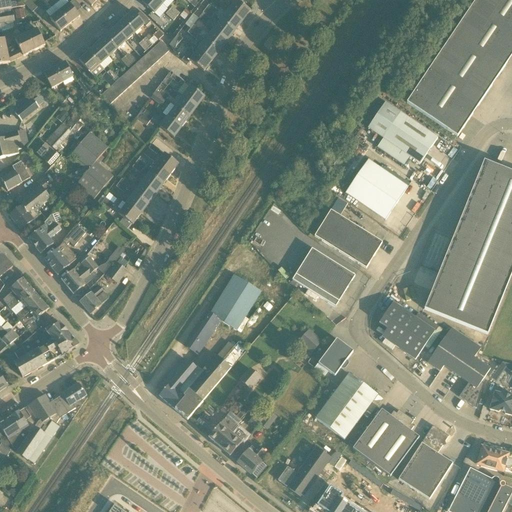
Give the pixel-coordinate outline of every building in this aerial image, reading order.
[(0,0),(0,10),(3,10),(3,11),(25,7),(24,6),(18,0),(0,0)] [(51,9),(55,6),(55,5),(50,0),(45,0),(44,1),(51,9)] [(144,0),(141,3),(154,14),(162,5),(156,0),(144,0)] [(192,0),(189,4),(194,8),(198,4),(196,3),(193,0),(192,0)] [(506,66),(511,56),(511,0),(476,0),(455,32),(506,66)] [(250,12),(241,5),(236,1),(229,11),(243,22),(250,12)] [(69,4),(68,5),(60,12),(70,25),(80,17),(69,4)] [(214,16),(216,12),(208,6),(206,10),(214,16)] [(176,18),(179,14),(172,7),(168,11),(176,18)] [(25,18),(23,9),(15,11),(17,20),(25,18)] [(3,10),(0,10),(0,30),(0,33),(14,29),(13,22),(15,21),(13,13),(4,14),(3,11),(3,10)] [(184,21),(190,14),(185,10),(180,17),(184,21)] [(211,19),(214,16),(206,10),(203,14),(211,19)] [(176,18),(168,11),(165,15),(173,21),(176,18)] [(243,22),(229,11),(221,21),(235,32),(243,22)] [(70,25),(60,12),(50,19),(60,33),(62,31),(70,25)] [(144,25),(133,13),(124,21),(135,33),(144,25)] [(193,15),(185,25),(190,30),(193,25),(194,26),(199,19),(193,15)] [(126,42),(135,33),(124,21),(115,29),(126,42)] [(235,32),(221,21),(213,31),(227,42),(235,32)] [(198,36),(201,32),(193,26),(190,30),(198,36)] [(21,37),(15,40),(15,41),(20,51),(23,57),(25,56),(26,55),(34,52),(26,35),(23,28),(19,30),(22,37),(21,37)] [(117,50),(126,42),(115,29),(106,37),(117,50)] [(45,46),(39,34),(37,30),(31,32),(26,35),(34,52),(45,46)] [(195,40),(198,36),(190,30),(187,34),(195,40)] [(163,36),(158,31),(152,37),(153,38),(149,42),(146,38),(142,41),(149,49),(153,46),(163,36)] [(227,42),(213,31),(205,41),(219,52),(227,42)] [(407,104),(457,138),(506,66),(455,32),(407,104)] [(108,58),(117,50),(106,37),(97,45),(108,58)] [(149,49),(142,41),(139,45),(146,52),(149,49)] [(219,52),(205,41),(197,51),(212,62),(219,52)] [(170,51),(161,42),(156,46),(165,56),(170,51)] [(88,53),(99,66),(108,58),(97,45),(88,53)] [(165,56),(156,46),(152,50),(160,60),(165,56)] [(160,60),(152,50),(147,55),(156,64),(160,60)] [(8,57),(9,63),(23,57),(20,51),(8,57)] [(212,62),(197,51),(190,61),(204,72),(212,62)] [(0,65),(9,64),(9,63),(8,57),(7,52),(0,53),(0,65)] [(99,66),(88,53),(79,62),(95,79),(104,71),(99,66)] [(131,65),(135,62),(128,54),(125,58),(131,65)] [(156,64),(147,55),(142,59),(151,68),(156,64)] [(127,69),(131,65),(125,58),(121,61),(127,69)] [(151,68),(142,59),(138,63),(146,73),(151,68)] [(62,84),(73,78),(65,63),(64,64),(55,69),(62,84)] [(146,73),(138,63),(133,67),(142,77),(146,73)] [(142,77),(133,67),(128,72),(137,81),(142,77)] [(62,84),(55,69),(45,74),(43,74),(51,89),(62,84)] [(114,81),(117,78),(111,70),(107,74),(114,81)] [(137,81),(128,72),(124,76),(132,85),(137,81)] [(110,84),(114,81),(107,74),(103,77),(110,84)] [(178,84),(181,81),(173,75),(170,78),(178,84)] [(132,85),(124,76),(119,80),(128,89),(132,85)] [(93,90),(83,78),(77,82),(87,95),(93,90)] [(128,89),(119,80),(114,84),(123,94),(128,89)] [(123,94),(114,84),(110,88),(118,98),(123,94)] [(205,98),(190,87),(183,97),(197,108),(205,98)] [(118,98),(110,88),(105,93),(114,102),(118,98)] [(166,101),(169,97),(161,91),(158,95),(166,101)] [(114,102),(105,93),(100,97),(109,106),(114,102)] [(161,106),(166,101),(158,95),(155,93),(151,99),(161,106)] [(65,101),(58,94),(55,97),(62,104),(65,101)] [(39,107),(44,103),(38,95),(33,99),(39,107)] [(197,108),(183,97),(175,108),(189,118),(197,108)] [(21,122),(39,108),(33,100),(15,114),(21,122)] [(420,164),(438,139),(385,103),(368,129),(420,164)] [(189,118),(175,108),(167,118),(181,129),(189,118)] [(64,111),(60,116),(65,120),(69,115),(64,111)] [(146,126),(154,117),(145,111),(143,114),(141,113),(136,119),(146,126)] [(63,124),(46,143),(53,149),(55,151),(63,143),(66,146),(75,136),(75,135),(84,125),(74,116),(65,126),(63,124)] [(181,129),(167,118),(159,128),(174,139),(181,129)] [(22,150),(17,132),(4,136),(5,139),(0,139),(0,159),(19,155),(18,151),(22,150)] [(96,163),(107,149),(90,134),(71,157),(88,172),(96,163)] [(45,144),(43,147),(51,154),(53,152),(53,151),(45,144)] [(156,154),(159,150),(152,145),(149,149),(156,154)] [(45,161),(45,162),(51,167),(59,157),(53,152),(51,154),(45,161)] [(179,165),(164,154),(156,165),(171,176),(179,165)] [(143,170),(146,166),(138,160),(135,164),(143,170)] [(409,186),(369,160),(346,194),(385,221),(409,186)] [(424,310),(434,314),(488,335),(511,274),(511,172),(484,162),(424,310)] [(1,181),(7,192),(22,184),(21,184),(30,179),(21,163),(12,167),(15,173),(1,181)] [(93,200),(113,178),(96,163),(88,172),(77,186),(93,200)] [(140,174),(143,170),(135,164),(132,168),(140,174)] [(171,176),(156,165),(149,175),(163,186),(171,176)] [(163,186),(149,175),(141,185),(155,196),(163,186)] [(50,198),(43,189),(51,183),(45,177),(38,183),(17,201),(21,206),(9,217),(21,231),(34,221),(32,219),(40,213),(37,210),(50,198)] [(127,190),(130,186),(122,180),(119,183),(127,190)] [(124,193),(127,190),(119,183),(116,187),(124,193)] [(155,196),(141,185),(134,195),(148,206),(155,196)] [(148,206),(134,195),(126,205),(140,216),(148,206)] [(107,213),(114,205),(105,199),(100,206),(107,213)] [(342,214),(347,204),(338,199),(332,209),(342,214)] [(140,216),(126,205),(118,215),(133,226),(140,216)] [(315,237),(366,269),(382,243),(331,211),(315,237)] [(49,240),(61,230),(55,224),(52,215),(44,224),(45,225),(40,229),(28,240),(41,255),(53,245),(49,240)] [(76,258),(66,246),(70,243),(74,248),(78,242),(86,233),(77,226),(70,234),(67,239),(64,242),(57,250),(45,260),(46,262),(51,269),(58,275),(70,265),(76,260),(76,258)] [(114,264),(124,252),(119,247),(109,260),(114,264)] [(292,281),(336,308),(339,302),(355,277),(312,250),(292,281)] [(82,282),(98,269),(89,258),(81,265),(80,264),(78,266),(74,270),(61,281),(73,295),(85,286),(82,282)] [(0,278),(13,268),(7,261),(0,267),(0,278)] [(117,285),(126,273),(127,271),(124,269),(117,264),(116,263),(106,276),(117,285)] [(238,331),(262,290),(232,273),(188,349),(201,356),(220,321),(238,331)] [(7,306),(29,287),(22,279),(10,290),(12,293),(3,301),(7,306)] [(29,287),(7,306),(12,311),(21,303),(23,305),(36,295),(29,287)] [(104,293),(100,287),(80,303),(90,316),(101,307),(95,300),(104,293)] [(25,308),(15,316),(20,321),(22,319),(42,302),(36,295),(23,305),(25,308)] [(22,319),(20,321),(24,326),(34,318),(36,321),(41,317),(49,310),(42,302),(22,319)] [(387,329),(382,337),(415,360),(435,332),(393,303),(379,324),(387,329)] [(54,343),(69,334),(59,323),(53,328),(47,321),(41,329),(48,343),(52,340),(54,343)] [(474,359),(481,348),(451,328),(445,338),(457,347),(444,367),(469,384),(459,398),(476,409),(483,384),(481,383),(490,370),(474,359)] [(23,349),(27,356),(46,346),(46,347),(49,345),(48,343),(41,329),(40,330),(39,331),(33,337),(22,346),(23,349)] [(11,330),(7,334),(1,340),(0,340),(1,341),(7,347),(7,348),(12,343),(19,337),(11,330)] [(309,331),(299,342),(312,353),(321,342),(309,331)] [(76,348),(77,344),(75,341),(69,334),(54,343),(62,356),(76,348)] [(444,367),(457,347),(445,338),(427,363),(440,372),(444,367)] [(62,356),(54,343),(52,340),(48,343),(49,345),(46,347),(54,361),(62,356)] [(328,372),(335,377),(342,368),(344,369),(348,363),(346,362),(353,352),(337,340),(318,365),(328,372)] [(13,343),(7,348),(9,349),(12,354),(17,349),(13,343)] [(54,361),(46,347),(46,346),(27,356),(28,358),(28,359),(35,371),(54,361)] [(35,371),(28,359),(28,358),(27,356),(23,349),(15,353),(19,361),(14,364),(22,379),(35,371)] [(159,396),(189,420),(232,366),(218,354),(204,371),(189,359),(159,396)] [(328,372),(318,365),(314,369),(324,377),(328,372)] [(250,390),(260,379),(250,370),(240,381),(250,390)] [(344,441),(378,396),(349,374),(315,419),(344,441)] [(62,396),(58,398),(68,414),(71,412),(77,408),(74,404),(81,400),(86,397),(82,391),(83,389),(81,386),(79,386),(78,385),(63,394),(62,395),(63,396),(62,396)] [(511,397),(495,393),(490,409),(489,411),(498,413),(500,412),(504,413),(505,415),(511,416),(511,397)] [(60,419),(68,414),(58,398),(50,404),(45,396),(28,407),(38,422),(29,436),(16,454),(33,465),(59,427),(56,425),(60,419)] [(0,439),(1,441),(0,442),(1,444),(10,453),(10,452),(14,455),(16,454),(29,436),(25,430),(28,427),(25,422),(31,418),(25,409),(19,413),(12,417),(12,418),(0,425),(0,439)] [(406,417),(399,411),(396,414),(394,412),(390,417),(382,411),(353,450),(371,464),(406,417)] [(254,430),(261,421),(255,415),(248,423),(254,430)] [(227,417),(208,438),(219,448),(231,434),(230,433),(237,425),(227,417)] [(414,427),(411,425),(413,422),(406,417),(371,464),(390,477),(419,438),(410,432),(414,427)] [(446,446),(445,443),(449,437),(433,427),(422,443),(398,480),(429,500),(452,464),(437,455),(442,447),(446,446)] [(242,443),(247,436),(239,430),(234,436),(231,434),(219,448),(230,457),(242,443)] [(1,444),(0,445),(0,452),(1,454),(7,457),(10,453),(1,444)] [(238,463),(251,475),(262,463),(258,460),(265,452),(259,447),(255,451),(251,448),(238,463)] [(509,455),(482,447),(476,465),(504,473),(505,469),(509,470),(511,467),(511,461),(511,460),(508,459),(509,455)] [(291,463),(279,483),(316,507),(328,488),(291,463)] [(470,470),(469,472),(448,511),(501,511),(511,493),(511,490),(505,487),(505,486),(505,484),(503,483),(502,483),(501,483),(500,484),(499,483),(499,481),(499,480),(497,479),(496,478),(495,478),(494,478),(493,479),(491,480),(470,470)] [(328,488),(316,507),(323,511),(356,511),(339,501),(343,496),(330,487),(328,488)] [(19,494),(14,490),(10,490),(8,493),(15,499),(19,494)]
